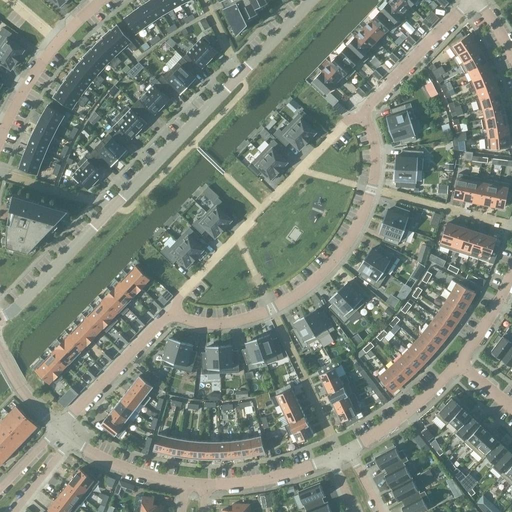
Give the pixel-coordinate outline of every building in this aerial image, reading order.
[(150,0),(143,5),(154,21),(163,15),(153,0),(150,0)] [(153,0),(163,15),(172,10),(166,0),(153,0)] [(181,4),(179,0),(166,0),(172,10),(181,4)] [(220,0),(221,1),(222,0),(226,7),(224,7),(237,35),(270,0),(220,0)] [(410,7),(403,0),(390,0),(389,2),(402,16),(410,7)] [(435,0),(440,4),(444,8),(445,8),(449,3),(446,0),(435,0)] [(402,16),(389,2),(380,11),(398,28),(402,23),(399,19),(402,16)] [(134,11),(145,27),(154,21),(143,5),(134,11)] [(145,27),(134,11),(124,19),(136,34),(145,27)] [(380,11),(372,20),(386,33),(388,30),(392,33),(398,28),(380,11)] [(372,20),(364,28),(377,42),(386,33),(372,20)] [(108,35),(122,51),(127,46),(129,44),(130,46),(129,47),(133,52),(137,48),(117,24),(111,30),(112,31),(108,35)] [(15,44),(13,42),(16,37),(3,28),(0,31),(0,34),(2,36),(0,38),(0,48),(17,60),(19,56),(19,55),(21,56),(25,51),(17,46),(17,45),(15,44)] [(364,28),(355,37),(369,50),(377,42),(364,28)] [(469,34),(450,48),(456,57),(460,54),(476,44),(469,34)] [(102,38),(96,43),(118,65),(122,62),(118,57),(117,59),(115,57),(122,51),(108,35),(103,39),(102,38)] [(355,37),(347,46),(364,62),(369,57),(366,53),(369,50),(355,37)] [(170,38),(166,42),(172,48),(176,43),(170,38)] [(202,38),(194,47),(209,61),(217,53),(209,45),(210,43),(205,38),(203,39),(202,38)] [(88,55),(104,69),(110,62),(112,63),(111,65),(115,69),(118,65),(96,43),(91,49),(92,50),(88,55)] [(476,44),(460,54),(465,62),(481,53),(476,44)] [(347,46),(339,54),(356,71),(353,67),(360,59),(364,63),(364,62),(347,46)] [(182,57),(192,66),(196,62),(202,68),(209,61),(194,47),(183,58),(183,57),(182,57)] [(1,64),(3,65),(4,66),(4,65),(10,69),(14,63),(17,60),(0,48),(0,62),(1,64)] [(465,62),(460,64),(461,65),(465,73),(465,74),(470,71),(487,63),(481,53),(465,62)] [(339,54),(330,63),(348,80),(348,79),(344,76),(347,73),(351,77),(356,71),(339,54)] [(83,58),(78,64),(101,84),(105,80),(100,76),(99,77),(97,76),(104,69),(88,55),(84,59),(83,58)] [(171,69),(188,86),(196,78),(187,70),(192,66),(182,57),(171,69)] [(330,63),(322,72),(336,85),(339,82),(342,85),(348,80),(330,63)] [(487,63),(470,71),(474,80),(491,72),(487,63)] [(98,87),(101,84),(78,64),(73,70),(74,71),(71,76),(87,88),(93,81),(95,82),(94,84),(98,87)] [(131,69),(127,73),(133,78),(136,74),(131,69)] [(163,85),(167,89),(171,84),(181,94),(188,86),(171,69),(164,76),(163,75),(157,80),(163,85)] [(327,94),(336,85),(322,72),(313,81),(311,83),(324,95),(326,93),(327,94)] [(473,91),(478,89),(496,83),(491,73),(491,72),(474,80),(469,82),(472,87),(469,88),(471,92),(473,91)] [(66,79),(61,85),(86,103),(88,100),(89,99),(84,96),(83,97),(81,96),(87,88),(71,76),(67,80),(66,79)] [(432,82),(426,85),(430,91),(435,88),(432,82)] [(478,89),(481,99),(499,93),(496,83),(478,89)] [(83,107),(86,103),(61,85),(57,92),(58,93),(55,98),(71,110),(78,101),(80,103),(79,104),(83,107)] [(154,85),(147,92),(162,107),(170,99),(163,93),(167,89),(163,85),(159,89),(154,85)] [(162,107),(147,92),(140,100),(139,99),(135,104),(144,113),(148,108),(155,115),(162,107)] [(330,93),(325,98),(334,106),(338,101),(330,93)] [(484,109),(502,104),(499,93),(481,99),(477,100),(479,110),(484,109)] [(334,106),(333,107),(338,111),(342,115),(347,110),(342,106),(338,101),(334,106)] [(392,115),(387,117),(391,129),(411,123),(417,121),(411,103),(405,105),(391,110),(392,115)] [(144,113),(135,104),(131,108),(128,105),(120,113),(139,131),(147,123),(140,117),(144,113)] [(484,109),(487,118),(505,114),(502,104),(484,109)] [(48,105),(42,116),(59,125),(65,115),(48,105)] [(91,117),(89,121),(91,122),(98,114),(95,111),(93,114),(91,117)] [(302,111),(290,124),(308,141),(311,139),(311,138),(316,133),(311,128),(311,127),(309,126),(309,125),(307,124),(311,119),(302,111)] [(139,131),(120,113),(113,121),(121,128),(117,132),(121,137),(125,132),(132,139),(139,131)] [(488,128),(507,125),(505,114),(487,118),(482,119),(484,129),(488,128)] [(42,116),(37,126),(54,134),(59,125),(42,116)] [(402,145),(417,140),(411,123),(391,129),(395,141),(400,139),(402,145)] [(308,141),(290,124),(282,132),(279,129),(274,134),(286,146),(291,141),(292,143),(293,143),(294,144),(294,145),(295,145),(300,150),(305,144),(306,144),(308,141)] [(449,124),(443,126),(445,134),(451,132),(449,124)] [(488,128),(490,138),(509,136),(507,125),(488,128)] [(54,134),(37,126),(32,136),(49,144),(54,134)] [(102,141),(119,158),(126,150),(117,141),(121,137),(117,132),(105,144),(102,141)] [(32,136),(27,146),(45,154),(49,144),(32,136)] [(509,136),(490,138),(485,139),(486,149),(491,149),(510,147),(509,136)] [(274,140),(261,153),(280,171),(283,168),(282,168),(288,162),(283,157),(282,157),(281,156),(281,155),(280,155),(279,153),(283,149),(274,140)] [(89,152),(101,163),(105,159),(112,165),(119,158),(102,141),(90,153),(89,151),(89,152)] [(27,146),(23,157),(41,164),(45,154),(27,146)] [(422,170),(424,151),(402,150),(402,156),(397,156),(396,168),(422,170)] [(78,163),(97,181),(103,174),(97,168),(101,163),(89,152),(78,163)] [(280,171),(261,153),(249,167),(258,175),(262,171),(264,172),(264,173),(266,174),(266,175),(273,181),(277,176),(276,175),(277,174),(280,171)] [(41,164),(23,157),(19,168),(38,174),(41,164)] [(97,181),(78,163),(77,164),(80,167),(73,175),(74,176),(73,177),(78,183),(80,181),(89,189),(97,181)] [(422,170),(404,169),(396,168),(395,181),(395,187),(400,187),(416,188),(417,170),(422,170)] [(468,181),(464,199),(474,201),(478,183),(479,183),(480,178),(479,178),(469,176),(468,181)] [(458,179),(454,197),(464,199),(468,181),(458,179)] [(488,185),(484,203),(494,205),(499,182),(489,180),(488,185)] [(510,184),(499,182),(494,205),(505,207),(507,199),(509,199),(510,193),(508,192),(510,184)] [(478,183),(474,201),(484,203),(488,185),(479,183),(478,183)] [(209,187),(203,192),(214,203),(218,198),(219,197),(209,187)] [(10,209),(8,223),(7,233),(7,246),(28,252),(69,211),(14,194),(10,209)] [(207,213),(224,229),(227,226),(232,220),(223,211),(227,207),(218,198),(214,203),(213,203),(215,205),(207,213)] [(384,221),(409,230),(413,218),(408,217),(410,211),(395,206),(393,211),(388,210),(384,221)] [(221,232),(224,229),(207,213),(199,221),(198,220),(193,224),(202,233),(206,229),(216,237),(221,232)] [(384,222),(380,233),(385,235),(383,241),(398,246),(400,239),(405,241),(409,230),(384,221),(384,222)] [(457,227),(447,223),(440,246),(450,249),(457,227)] [(457,227),(450,249),(460,253),(467,230),(457,227)] [(190,228),(177,241),(196,259),(198,256),(199,255),(201,256),(205,251),(195,241),(199,237),(190,228)] [(477,233),(467,230),(460,253),(469,256),(477,233)] [(477,233),(469,256),(479,259),(486,236),(477,233)] [(486,236),(479,259),(489,262),(493,264),(498,253),(500,246),(495,245),(497,239),(486,236)] [(196,259),(177,241),(169,249),(166,246),(162,251),(174,263),(178,258),(189,269),(193,264),(192,262),(192,261),(193,262),(196,259)] [(422,244),(418,254),(425,257),(429,247),(422,244)] [(373,248),(366,259),(388,273),(398,258),(380,246),(377,251),(373,248)] [(366,259),(359,269),(363,272),(360,277),(378,289),(388,273),(366,259)] [(419,263),(410,277),(416,281),(425,267),(419,263)] [(127,274),(142,288),(151,280),(136,265),(127,274)] [(134,297),(142,288),(127,274),(119,283),(134,297)] [(357,310),(371,297),(356,282),(352,286),(348,282),(339,291),(357,310)] [(111,291),(126,306),(134,297),(119,283),(111,291)] [(469,302),(475,292),(458,283),(453,292),(469,302)] [(405,285),(397,296),(404,301),(412,289),(405,285)] [(111,291),(102,300),(117,314),(120,311),(124,315),(129,309),(126,306),(111,291)] [(339,291),(330,300),(333,304),(329,308),(344,323),(357,310),(339,291)] [(464,311),(469,302),(453,292),(448,301),(464,311)] [(392,296),(388,303),(394,308),(399,300),(392,296)] [(102,300),(94,309),(112,326),(118,321),(114,317),(117,314),(102,300)] [(448,301),(442,310),(458,320),(464,311),(448,301)] [(390,307),(386,312),(391,317),(395,312),(390,307)] [(112,326),(94,309),(86,317),(101,332),(103,329),(107,332),(112,326)] [(319,339),(335,330),(324,311),(319,314),(316,310),(305,316),(319,339)] [(442,310),(436,318),(451,329),(458,320),(442,310)] [(305,316),(295,322),(297,327),(292,330),(303,348),(319,339),(305,316)] [(92,340),(101,332),(86,317),(77,326),(92,340)] [(436,318),(430,326),(445,338),(451,329),(436,318)] [(69,335),(84,349),(92,340),(77,326),(69,335)] [(424,334),(436,344),(438,346),(445,338),(430,326),(424,334)] [(492,354),(497,358),(499,356),(502,359),(511,345),(511,336),(506,332),(501,338),(499,336),(495,342),(497,343),(492,351),(493,352),(492,354)] [(358,334),(351,339),(357,346),(363,341),(358,334)] [(431,354),(438,346),(436,344),(424,334),(417,342),(431,354)] [(76,358),(84,349),(69,335),(61,343),(76,358)] [(258,339),(259,344),(264,359),(266,365),(284,358),(277,338),(272,340),(270,335),(258,339)] [(116,336),(113,342),(119,345),(122,340),(116,336)] [(169,338),(167,347),(162,364),(174,367),(181,344),(181,342),(169,338)] [(264,359),(259,344),(258,339),(246,343),(248,348),(242,350),(247,365),(264,359)] [(181,342),(181,344),(174,367),(191,373),(197,352),(192,351),(193,345),(181,342)] [(417,342),(410,349),(424,362),(431,354),(417,342)] [(52,352),(67,366),(76,358),(61,343),(52,352)] [(511,365),(511,366),(511,345),(502,359),(506,361),(504,363),(510,367),(511,365)] [(220,346),(207,347),(208,353),(201,353),(203,375),(221,374),(220,346)] [(232,346),(220,346),(221,374),(239,373),(238,351),(232,351),(232,346)] [(416,370),(424,362),(410,349),(403,357),(416,370)] [(59,375),(67,366),(52,352),(44,360),(42,359),(62,378),(63,378),(59,375)] [(403,357),(396,364),(408,378),(416,370),(403,357)] [(42,359),(34,368),(50,384),(53,381),(57,384),(62,378),(42,359)] [(396,364),(388,370),(400,385),(408,378),(396,364)] [(319,374),(323,384),(340,376),(335,367),(319,374)] [(392,392),(400,385),(388,370),(380,377),(392,392)] [(150,371),(145,377),(155,385),(160,379),(150,371)] [(140,376),(133,384),(151,398),(152,398),(148,395),(154,387),(140,376)] [(344,386),(340,376),(323,384),(328,394),(344,386)] [(151,398),(133,384),(127,392),(145,406),(151,398)] [(349,384),(344,386),(328,394),(332,403),(349,396),(353,394),(349,384)] [(276,395),(271,398),(275,407),(280,404),(296,397),(292,388),(277,395),(276,395)] [(127,392),(121,400),(135,411),(141,403),(145,406),(127,392)] [(353,404),(349,396),(332,403),(336,412),(353,404)] [(280,404),(285,414),(301,406),(296,397),(280,404)] [(462,407),(458,404),(460,403),(455,398),(453,400),(452,398),(446,405),(444,404),(439,408),(441,410),(436,416),(446,425),(462,407)] [(135,411),(121,400),(114,408),(132,422),(133,422),(129,419),(135,411)] [(353,404),(336,412),(341,422),(343,421),(346,428),(364,417),(362,412),(357,402),(353,404)] [(20,424),(27,416),(16,406),(9,413),(20,424)] [(285,414),(289,423),(305,415),(301,406),(285,414)] [(462,407),(449,421),(450,421),(458,429),(471,416),(470,415),(468,413),(469,411),(464,406),(463,408),(462,407)] [(114,408),(108,416),(126,430),(132,422),(114,408)] [(20,424),(9,413),(2,421),(13,431),(20,424)] [(289,435),(294,433),(310,425),(305,415),(289,423),(285,425),(289,435)] [(458,429),(454,433),(455,433),(464,442),(480,424),(477,421),(479,420),(473,415),(472,417),(471,416),(458,429)] [(20,424),(31,434),(38,427),(27,416),(20,424)] [(126,430),(108,416),(101,424),(119,439),(126,430)] [(13,431),(2,421),(0,422),(0,433),(6,439),(13,431)] [(13,431),(23,442),(31,434),(20,424),(13,431)] [(464,442),(473,450),(490,433),(486,430),(488,428),(483,424),(481,425),(480,424),(464,442)] [(314,435),(310,425),(294,433),(299,444),(305,441),(304,439),(314,435)] [(434,437),(427,428),(421,432),(429,441),(434,437)] [(6,439),(16,449),(23,442),(13,431),(6,439)] [(153,450),(165,453),(169,436),(159,433),(153,450)] [(473,450),(483,459),(499,441),(498,440),(499,439),(494,434),(493,436),(490,433),(473,450)] [(261,435),(251,438),(254,455),(266,453),(261,435)] [(430,448),(419,435),(414,439),(425,452),(430,448)] [(179,438),(169,436),(165,453),(176,456),(179,438)] [(176,456),(187,457),(189,440),(179,438),(176,456)] [(243,457),(254,455),(251,438),(241,439),(243,457)] [(0,444),(0,447),(9,456),(16,449),(6,439),(0,444)] [(241,439),(230,441),(232,458),(243,457),(241,439)] [(200,441),(189,440),(187,457),(198,459),(200,441)] [(198,459),(209,459),(210,441),(200,441),(198,459)] [(220,441),(210,441),(209,459),(221,459),(220,441)] [(221,459),(232,458),(230,441),(220,441),(221,459)] [(499,441),(486,455),(487,455),(488,457),(495,463),(496,464),(508,450),(508,449),(505,447),(506,445),(501,441),(500,442),(499,441)] [(0,462),(2,464),(9,456),(0,447),(0,462)] [(384,468),(386,472),(404,462),(404,463),(408,460),(403,450),(398,452),(396,448),(374,459),(377,466),(379,465),(382,469),(384,468)] [(492,467),(501,476),(511,464),(511,452),(511,453),(508,450),(492,467)] [(449,459),(445,462),(449,468),(453,464),(449,459)] [(386,477),(391,487),(411,477),(404,463),(404,462),(386,472),(388,475),(386,477)] [(511,464),(501,476),(511,485),(511,483),(511,464)] [(80,469),(74,477),(92,491),(100,481),(90,474),(89,476),(80,469)] [(430,470),(420,475),(422,478),(431,473),(430,470)] [(74,477),(67,485),(85,499),(92,491),(74,477)] [(452,477),(446,481),(449,486),(455,483),(452,477)] [(465,479),(461,483),(465,488),(469,485),(465,479)] [(393,490),(399,501),(401,500),(403,503),(420,494),(412,480),(393,490)] [(135,486),(120,481),(117,489),(125,491),(125,489),(133,492),(135,486)] [(305,508),(324,501),(322,497),(325,496),(320,484),(299,493),(305,508)] [(67,485),(61,493),(79,507),(85,499),(67,485)] [(425,491),(420,494),(403,503),(405,507),(403,508),(404,511),(421,511),(428,509),(426,504),(430,502),(425,491)] [(61,493),(55,501),(68,511),(75,511),(79,507),(61,493)] [(270,494),(260,496),(261,503),(271,501),(270,494)] [(163,511),(165,506),(154,504),(155,498),(143,496),(136,496),(133,511),(163,511)] [(68,511),(55,501),(48,510),(51,511),(68,511)] [(305,508),(307,511),(331,511),(328,503),(325,504),(324,501),(305,508)]
